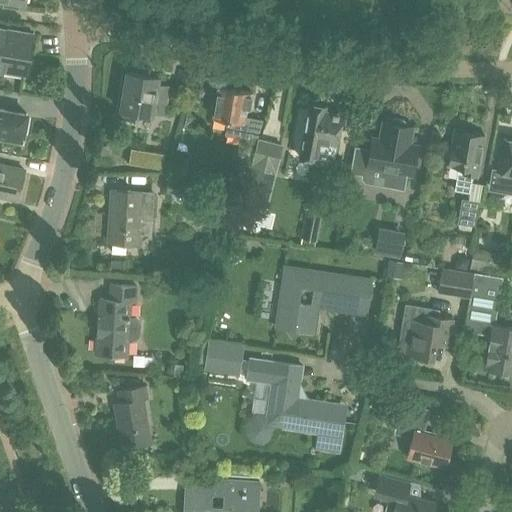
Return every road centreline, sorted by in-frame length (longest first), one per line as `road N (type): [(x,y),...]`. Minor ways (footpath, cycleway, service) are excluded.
road 1 (residential): [(73,28),(430,68)]
road 2 (residential): [(17,299),(70,151),(73,28)]
road 3 (residential): [(90,511),(17,299)]
road 4 (residential): [(509,415),(369,381)]
